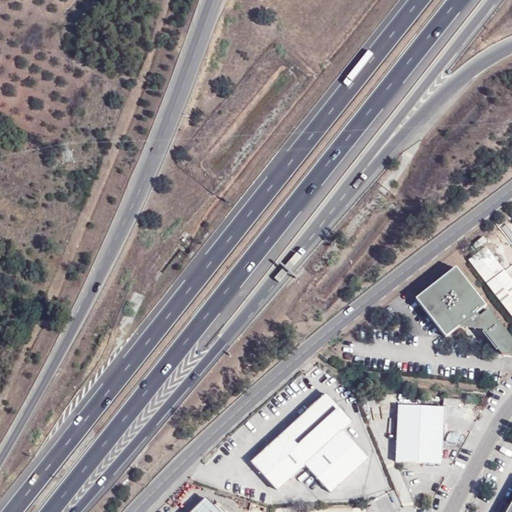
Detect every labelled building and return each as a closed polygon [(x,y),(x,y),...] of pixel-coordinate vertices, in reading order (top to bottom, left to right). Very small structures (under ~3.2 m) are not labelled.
[(511,282),(485,248),(468,261),(511,317),(511,282)] [(511,342),(487,312),(477,319),(474,316),(484,308),(455,271),(415,301),(444,338),(456,329),(479,331),(500,359),(511,358),(511,342)] [(342,431),(352,422),(326,393),(250,462),(276,491),(304,465),(331,493),(368,459),(342,431)] [(396,462),(441,464),(443,408),(399,406),(396,462)] [(220,511),(206,498),(191,511),(220,511)]
